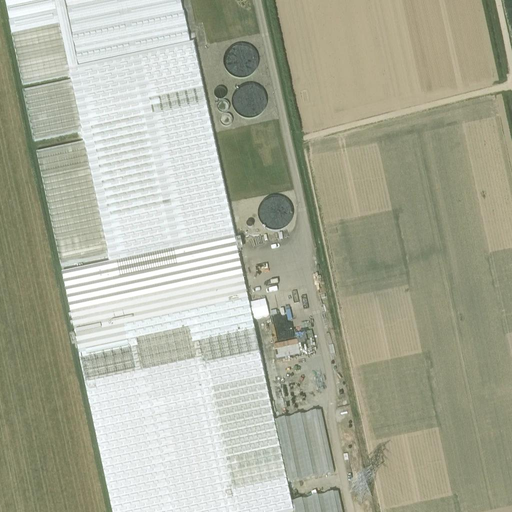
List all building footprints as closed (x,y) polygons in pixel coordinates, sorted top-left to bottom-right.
[(179,0),(5,0),(10,23),(9,23),(23,87),(70,77),(71,82),(24,92),(35,143),(82,133),(84,144),(38,154),(62,268),(109,257),(111,264),(64,275),(72,315),(115,511),(289,511),(294,511),(289,490),(193,44),(190,45),(183,13),(182,13),(179,0)] [(251,53),(249,51),(246,49),(243,48),(240,48),(237,49),(234,50),(231,51),(229,54),(228,56),(227,59),(226,62),(227,65),(228,68),(229,71),(231,73),(234,75),(237,76),(240,77),(243,77),(246,76),(249,75),(251,73),(253,70),(254,67),(255,64),(255,61),(254,58),(253,55),(251,53)] [(261,93),(258,90),(255,89),(252,88),(249,88),(245,88),(242,90),(240,92),(238,94),(236,97),(235,101),(236,104),(236,107),(238,110),(240,113),(243,115),(246,116),(249,117),(253,116),(256,115),(259,114),(261,111),(263,108),(264,105),(264,102),(264,99),(263,95),(261,93)] [(227,107),(226,105),(224,104),(222,103),(220,104),(219,105),(218,107),(217,109),(218,111),(219,113),(220,114),(223,114),(225,114),(226,113),(227,111),(228,109),(227,107)] [(231,121),(230,119),(228,118),(226,117),(224,118),(222,119),(221,121),(221,123),(221,125),(222,126),(224,128),(226,128),(228,128),(230,126),(231,125),(231,123),(231,121)] [(284,205),(282,203),(279,202),(276,201),(273,200),(270,201),(267,202),(264,204),(262,206),(260,209),(259,212),(259,215),(259,218),(260,221),(262,224),(264,226),(267,228),(270,229),(273,229),(276,229),(279,228),(282,227),(284,225),(286,222),(287,220),(288,217),(288,214),(287,210),(286,208),(284,205)] [(273,337),(277,359),(301,355),(297,332),(273,337)] [(288,484),(335,474),(321,412),(275,422),(288,484)] [(294,511),(342,511),(338,493),(292,503),(294,511)]
